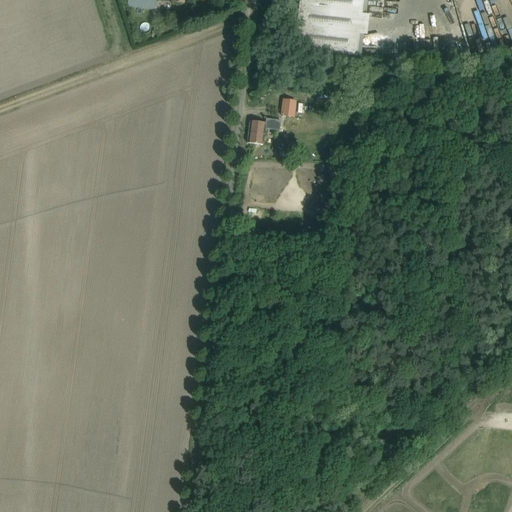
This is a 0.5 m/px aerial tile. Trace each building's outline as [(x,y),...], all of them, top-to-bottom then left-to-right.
[(155,0),(127,0),(126,7),(155,10),(155,0)] [(367,0),(294,0),(289,49),(360,58),(367,0)] [(295,101),(283,99),(281,116),(293,118),(295,101)] [(247,144),(262,146),(263,140),(265,129),(279,131),(280,121),(266,120),(265,124),(260,124),(250,122),(247,144)] [(317,136),(316,136),(295,137),(296,149),(318,148),(317,136)]
